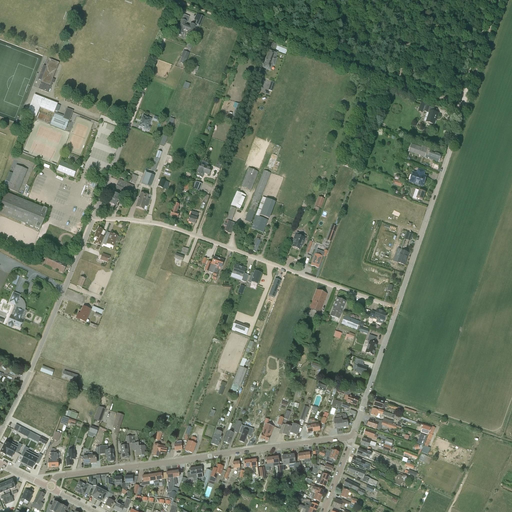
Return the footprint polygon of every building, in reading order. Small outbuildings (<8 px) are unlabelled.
[(202,26),(204,16),(199,14),(198,18),(195,17),(194,20),(197,20),(196,24),(202,26)] [(177,31),(177,32),(176,34),(181,36),(182,33),(183,30),(187,31),(186,33),(187,33),(186,36),(190,38),(191,35),(192,35),(195,26),(190,24),(189,26),(185,25),(186,23),(187,23),(189,17),(184,15),(182,20),(181,20),(177,31)] [(274,43),(266,40),(264,46),(272,48),(274,43)] [(184,51),(180,62),(185,64),(189,53),(184,51)] [(276,57),(274,56),(275,53),(270,51),(264,67),(269,69),(271,64),(273,65),(276,57)] [(55,80),(52,79),(59,64),(48,59),(46,66),(47,67),(38,89),(48,93),(52,83),(53,83),(55,80)] [(34,96),(27,113),(36,117),(40,108),(54,113),(57,104),(34,96)] [(439,113),(436,112),(437,109),(429,107),(429,106),(426,105),(424,111),(428,113),(425,122),(434,125),(435,121),(436,121),(439,113)] [(51,121),(66,127),(73,111),(67,108),(63,118),(54,114),(51,121)] [(40,113),(38,119),(47,121),(48,115),(40,113)] [(147,130),(151,119),(143,116),(138,126),(147,130)] [(428,149),(416,144),(415,146),(413,145),(410,152),(429,159),(429,158),(436,160),(437,159),(440,160),(442,155),(428,151),(428,149)] [(78,159),(71,156),(69,162),(76,164),(78,159)] [(73,177),(77,168),(60,161),(57,171),(73,177)] [(155,171),(158,163),(153,161),(150,170),(155,171)] [(211,169),(200,164),(195,175),(201,178),(203,173),(209,175),(211,169)] [(27,170),(16,165),(6,189),(18,193),(27,170)] [(258,172),(248,168),(241,187),(250,191),(258,172)] [(423,171),(418,170),(417,174),(413,173),(410,182),(423,187),(423,186),(424,185),(424,184),(425,184),(425,183),(424,182),(426,177),(421,176),(423,171)] [(264,171),(244,222),(250,224),(270,174),(264,171)] [(154,176),(145,172),(141,184),(150,188),(154,176)] [(169,183),(161,179),(157,186),(166,190),(168,186),(169,183)] [(134,186),(119,180),(116,188),(130,194),(132,195),(134,190),(132,189),(134,186)] [(199,191),(202,184),(196,181),(194,186),(193,185),(191,188),(199,191)] [(419,191),(416,190),(413,198),(417,200),(417,199),(423,201),(425,193),(419,191)] [(246,196),(236,191),(230,205),(240,209),(246,196)] [(48,210),(5,193),(0,204),(0,213),(40,230),(48,210)] [(123,197),(113,193),(109,204),(111,204),(111,205),(111,206),(112,206),(113,206),(113,205),(115,206),(117,200),(121,202),(123,197)] [(143,210),(144,206),(146,207),(149,199),(147,198),(148,195),(140,193),(136,207),(143,210)] [(209,196),(206,195),(203,202),(200,208),(203,210),(206,203),(209,196)] [(320,208),(324,199),(318,196),(314,206),(320,208)] [(256,214),(255,216),(259,217),(260,215),(269,219),(275,202),(266,199),(262,197),(256,214)] [(179,213),(176,212),(179,204),(174,203),(169,216),(177,219),(179,213)] [(236,209),(231,207),(221,231),(230,234),(234,224),(231,222),(236,209)] [(198,214),(191,211),(187,222),(195,225),(197,218),(196,218),(198,214)] [(255,216),(251,229),(263,233),(268,220),(255,216)] [(103,230),(98,228),(94,237),(96,238),(96,240),(95,243),(100,245),(104,237),(100,235),(103,230)] [(334,231),(331,229),(330,230),(326,240),(331,242),(335,232),(334,232),(334,231)] [(306,236),(296,232),(293,240),(294,241),(292,247),(300,250),(301,246),(302,246),(305,239),(306,236)] [(110,233),(108,239),(105,238),(103,244),(106,245),(106,244),(113,247),(117,236),(110,233)] [(261,236),(257,234),(251,251),(256,253),(261,240),(259,240),(261,236)] [(327,251),(324,250),(323,253),(319,251),(317,255),(315,254),(310,266),(318,268),(322,256),(325,257),(327,251)] [(408,253),(401,251),(397,262),(404,265),(408,253)] [(110,257),(102,254),(100,260),(107,263),(110,257)] [(67,264),(59,260),(50,256),(45,265),(63,274),(67,264)] [(214,273),(215,270),(219,259),(214,257),(212,263),(208,262),(204,271),(208,272),(209,272),(213,273),(214,273)] [(219,259),(215,270),(214,273),(217,274),(218,271),(219,267),(221,268),(223,261),(219,259)] [(241,268),(235,266),(230,277),(245,283),(248,275),(244,273),(246,268),(241,267),(241,268)] [(248,281),(243,292),(246,293),(250,283),(250,284),(251,282),(257,285),(258,282),(261,274),(255,271),(253,275),(251,274),(249,280),(248,279),(248,281)] [(16,274),(12,283),(16,285),(20,276),(16,274)] [(81,288),(85,279),(80,277),(77,286),(81,288)] [(268,296),(274,298),(276,292),(275,292),(277,286),(278,287),(280,281),(274,279),(272,285),(273,285),(272,288),(271,288),(268,296)] [(316,290),(309,309),(319,313),(327,294),(316,290)] [(10,320),(11,323),(14,324),(14,325),(19,328),(23,319),(22,319),(22,320),(22,319),(23,316),(22,316),(24,311),(23,310),(24,307),(24,305),(23,302),(21,301),(20,300),(19,299),(20,296),(14,293),(9,303),(16,305),(15,307),(17,308),(14,315),(13,316),(12,315),(9,320),(10,320)] [(346,301),(337,298),(330,316),(339,319),(346,301)] [(103,311),(93,306),(91,310),(101,314),(103,311)] [(90,310),(83,307),(78,319),(85,322),(90,310)] [(369,317),(379,321),(379,322),(383,323),(383,321),(384,321),(385,321),(386,318),(385,317),(386,314),(382,313),(383,312),(383,311),(382,312),(381,312),(381,311),(377,309),(375,313),(371,311),(369,317)] [(359,322),(344,316),(341,324),(356,330),(359,322)] [(231,330),(246,335),(249,327),(234,322),(231,330)] [(369,341),(365,353),(373,355),(377,344),(374,343),(376,338),(369,335),(367,341),(369,341)] [(246,360),(242,358),(232,384),(240,387),(247,370),(242,368),(246,360)] [(363,361),(356,359),(355,364),(357,365),(355,372),(365,375),(367,367),(363,366),(363,365),(362,364),(363,361)] [(54,371),(42,366),(40,372),(52,376),(54,371)] [(209,388),(214,371),(206,368),(201,384),(206,385),(206,387),(209,388)] [(78,376),(64,371),(62,378),(76,383),(78,376)] [(43,386),(46,381),(40,377),(37,382),(43,386)] [(318,382),(316,389),(324,392),(325,391),(326,391),(328,386),(318,382)] [(358,399),(349,395),(346,402),(356,405),(358,399)] [(341,407),(342,403),(341,403),(342,403),(334,400),(331,407),(341,408),(341,407)] [(384,403),(376,400),(374,406),(382,409),(384,403)] [(105,409),(98,406),(93,420),(100,422),(105,409)] [(376,417),(380,418),(381,415),(387,417),(389,414),(383,412),(378,410),(378,411),(372,409),(371,415),(376,417)] [(68,411),(66,416),(76,419),(78,414),(68,411)] [(330,419),(327,418),(328,415),(327,414),(327,412),(325,411),(320,423),(324,425),(325,423),(328,424),(330,419)] [(124,416),(117,413),(112,427),(115,428),(114,433),(117,435),(124,416)] [(69,423),(75,425),(77,420),(63,416),(61,423),(68,425),(69,423)] [(336,420),(333,420),(334,428),(337,428),(337,429),(342,428),(341,416),(335,417),(336,420)] [(314,419),(311,419),(313,432),(319,431),(318,424),(315,425),(314,419)] [(247,420),(244,425),(253,429),(255,424),(247,420)] [(241,423),(238,421),(233,432),(237,434),(241,423)] [(379,424),(369,421),(367,426),(376,429),(377,429),(378,429),(379,426),(379,425),(379,424)] [(232,424),(230,423),(227,431),(228,431),(223,442),(229,445),(234,433),(229,431),(232,424)] [(289,436),(290,433),(291,427),(292,424),(289,423),(288,426),(285,425),(282,434),(289,436)] [(273,427),(265,424),(261,434),(259,439),(267,442),(269,437),(270,437),(273,427)] [(292,424),(291,427),(290,433),(296,435),(299,426),(292,424)] [(98,429),(91,426),(87,436),(92,438),(93,436),(96,437),(98,429)] [(423,426),(421,432),(428,435),(430,428),(423,426)] [(429,433),(430,433),(424,446),(427,448),(430,442),(433,436),(432,435),(433,434),(435,428),(432,427),(429,433)] [(28,437),(30,432),(24,429),(21,434),(28,437)] [(222,433),(215,430),(213,435),(214,435),(211,444),(218,447),(221,437),(220,437),(222,433)] [(248,432),(243,430),(239,441),(244,443),(248,432)] [(375,433),(365,430),(364,435),(368,436),(368,437),(373,439),(375,439),(376,437),(374,436),(375,433)] [(154,440),(160,442),(162,432),(156,431),(154,440)] [(37,436),(30,432),(28,437),(34,441),(37,436)] [(420,434),(416,443),(423,446),(426,436),(420,434)] [(196,439),(192,437),(190,441),(188,441),(184,450),(192,454),(196,444),(194,443),(196,439)] [(376,444),(362,439),(360,446),(368,448),(369,445),(375,447),(376,444)] [(6,455),(12,443),(6,440),(0,452),(6,456),(6,455)] [(132,443),(132,451),(136,451),(136,456),(144,455),(144,451),(145,450),(145,446),(141,446),(140,443),(138,443),(135,443),(134,441),(132,441),(132,443)] [(6,455),(11,458),(14,452),(17,454),(21,445),(18,444),(17,446),(12,443),(6,455)] [(167,446),(154,444),(152,456),(158,457),(159,453),(161,453),(166,454),(167,446)] [(127,445),(120,446),(121,458),(124,458),(124,459),(127,458),(128,457),(129,457),(127,445)] [(54,453),(53,457),(52,457),(53,467),(58,467),(58,458),(60,458),(59,453),(62,453),(63,447),(58,446),(54,449),(54,453)] [(99,446),(99,447),(99,455),(104,454),(105,456),(106,456),(107,462),(114,461),(113,449),(111,450),(111,448),(107,449),(108,450),(107,450),(107,446),(99,446)] [(26,467),(33,454),(27,451),(28,449),(25,448),(21,456),(24,457),(21,463),(23,465),(26,467)] [(366,452),(359,449),(357,454),(364,457),(366,452)] [(338,453),(330,450),(330,452),(329,452),(327,458),(329,459),(335,461),(338,453)] [(33,454),(26,467),(29,468),(29,467),(32,469),(35,463),(38,464),(42,456),(39,455),(38,456),(33,454)] [(281,465),(278,466),(278,463),(279,463),(278,457),(272,458),(273,467),(277,466),(278,479),(282,478),(281,471),(281,465)] [(267,464),(265,465),(265,468),(273,467),(272,458),(266,459),(267,464)] [(365,463),(353,458),(351,463),(363,468),(368,471),(371,465),(375,466),(376,464),(370,462),(369,464),(365,463)] [(313,464),(313,468),(318,470),(323,472),(324,470),(331,472),(333,467),(325,464),(324,467),(319,465),(319,466),(313,464)] [(223,467),(217,465),(215,469),(213,468),(209,480),(214,482),(217,473),(220,474),(223,467)] [(365,473),(349,466),(347,472),(364,478),(362,482),(375,487),(377,482),(370,479),(364,476),(365,473)] [(196,477),(196,474),(195,468),(189,469),(190,472),(187,473),(188,478),(194,477),(195,481),(197,480),(197,479),(196,477)] [(212,471),(206,469),(202,481),(208,483),(212,471)] [(171,489),(172,488),(173,486),(174,484),(172,472),(166,473),(167,479),(170,479),(171,484),(167,484),(169,490),(167,490),(167,493),(171,492),(171,489)] [(321,473),(319,478),(327,482),(329,476),(323,474),(321,473)] [(150,475),(148,475),(149,482),(153,481),(154,484),(155,487),(157,487),(156,481),(155,474),(152,475),(152,474),(150,474),(149,474),(150,475)] [(150,485),(149,482),(148,475),(142,476),(143,482),(141,483),(142,486),(150,485)] [(395,478),(395,479),(394,480),(394,481),(394,482),(395,483),(396,484),(397,484),(399,484),(399,483),(400,482),(401,482),(402,482),(402,481),(403,481),(404,480),(405,479),(405,477),(404,476),(403,475),(401,475),(400,476),(399,476),(399,475),(398,475),(397,475),(396,475),(396,476),(395,477),(395,478)] [(132,477),(125,477),(125,484),(125,488),(129,487),(129,485),(129,484),(132,483),(132,484),(135,484),(137,477),(132,477)] [(316,477),(315,479),(317,480),(316,484),(325,487),(327,482),(319,478),(316,477)] [(287,485),(286,479),(278,480),(275,480),(273,487),(279,486),(287,485)] [(13,480),(7,483),(9,490),(15,487),(13,480)] [(352,483),(346,480),(346,482),(345,482),(343,485),(356,492),(358,488),(359,486),(352,483)] [(86,485),(79,482),(75,491),(84,495),(86,491),(89,492),(92,487),(87,484),(86,485)] [(7,483),(1,485),(4,492),(9,490),(7,483)] [(102,489),(97,486),(92,497),(94,498),(93,499),(96,500),(102,490),(102,489)] [(308,491),(310,492),(313,493),(315,494),(321,496),(323,491),(317,489),(310,486),(308,491)] [(23,502),(24,500),(29,502),(31,499),(30,499),(33,493),(26,490),(22,499),(21,501),(23,502)] [(102,490),(96,500),(99,502),(100,501),(102,502),(107,493),(102,490)] [(110,508),(114,501),(110,500),(114,492),(111,491),(109,490),(105,498),(108,499),(105,506),(110,508)] [(346,499),(347,498),(350,499),(352,500),(351,503),(359,505),(360,501),(351,498),(352,496),(350,495),(351,493),(349,492),(344,490),(341,497),(346,499)] [(43,504),(40,503),(45,495),(40,492),(32,507),(39,511),(43,504)] [(130,500),(126,499),(124,505),(121,504),(120,506),(116,504),(113,510),(117,511),(120,511),(123,508),(127,510),(130,500)] [(342,502),(335,499),(331,507),(339,510),(342,504),(348,506),(350,503),(343,500),(342,502)] [(56,511),(61,504),(60,504),(56,502),(56,503),(54,502),(52,507),(49,506),(47,510),(46,511),(56,511)] [(318,506),(311,503),(309,503),(308,506),(305,505),(304,507),(315,511),(318,506)]
